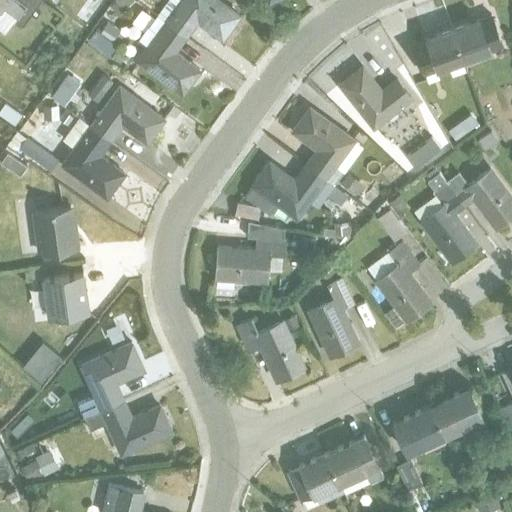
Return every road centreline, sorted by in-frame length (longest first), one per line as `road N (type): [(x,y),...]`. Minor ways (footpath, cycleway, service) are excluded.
road 1 (residential): [(229,447),(162,304),(162,249),(176,201),(300,42),(362,0)]
road 2 (residential): [(229,447),(451,347)]
